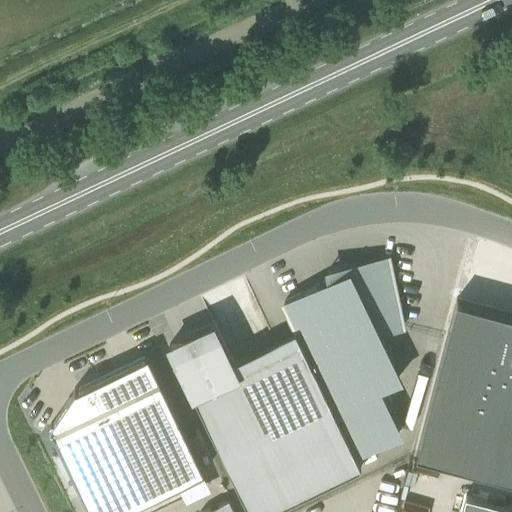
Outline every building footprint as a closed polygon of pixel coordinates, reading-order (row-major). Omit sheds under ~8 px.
[(346,271),(284,301),(303,339),(358,453),(398,434),(377,388),(398,378),(376,332),(401,326),(386,256),(345,265),(346,271)] [(511,311),(456,297),(415,454),(511,479),(511,311)] [(213,322),(169,343),(250,511),(264,511),(361,466),(355,454),(358,453),(303,339),(236,371),(231,360),(213,322)] [(76,388),(50,426),(91,511),(118,511),(179,483),(203,472),(204,471),(148,354),(76,388)] [(511,511),(511,503),(465,491),(459,511),(511,511)]
